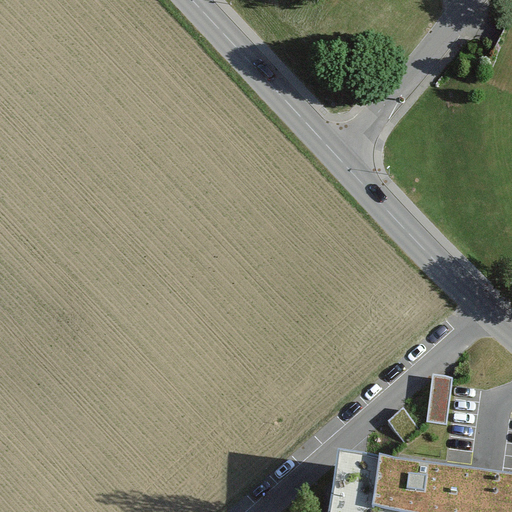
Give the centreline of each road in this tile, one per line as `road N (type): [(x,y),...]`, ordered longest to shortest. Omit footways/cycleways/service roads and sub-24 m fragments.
road 1 (tertiary): [(511,332),(342,158)]
road 2 (tertiary): [(342,158),(195,0)]
road 3 (residential): [(342,158),(471,0)]
